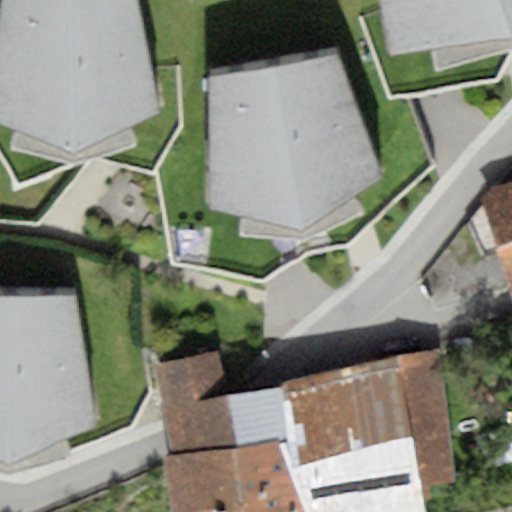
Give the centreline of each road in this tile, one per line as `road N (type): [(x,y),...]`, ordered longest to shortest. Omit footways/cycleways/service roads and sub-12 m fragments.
road 1 (residential): [(0,502),(27,501),(162,444),(257,388),(341,324)]
road 2 (residential): [(341,324),(409,265),(511,145)]
road 3 (residential): [(341,324),(353,336),(398,339),(511,321)]
